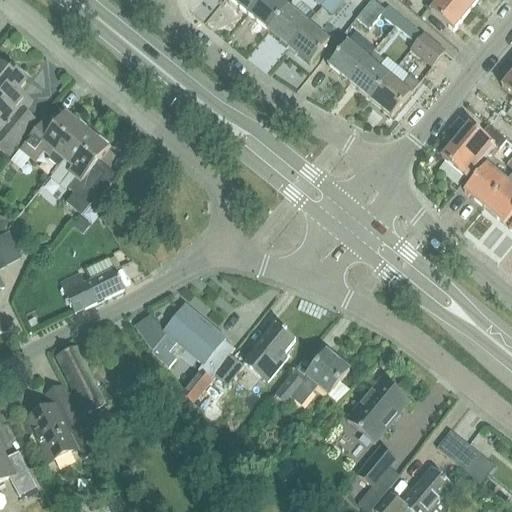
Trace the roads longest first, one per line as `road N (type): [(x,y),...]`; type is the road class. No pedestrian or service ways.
road 1 (secondary): [(70,0),(353,226)]
road 2 (residential): [(229,256),(225,187),(207,165),(3,0)]
road 3 (residential): [(386,179),(149,9)]
road 4 (residential): [(229,256),(192,267),(0,370)]
road 5 (residential): [(511,424),(354,304),(308,283)]
road 6 (secondary): [(353,226),(511,356)]
road 7 (residential): [(386,179),(511,32)]
road 8 (residential): [(511,299),(421,221),(386,179)]
